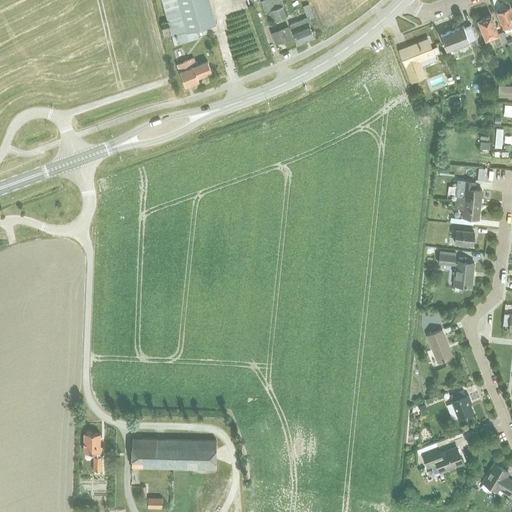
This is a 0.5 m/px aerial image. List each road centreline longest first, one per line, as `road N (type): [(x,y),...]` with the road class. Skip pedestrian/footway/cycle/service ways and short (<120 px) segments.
road 1 (secondary): [(220,109),(308,72),(399,2)]
road 2 (residential): [(477,345),(471,320),(497,292),(509,178)]
road 3 (unclassified): [(0,221),(62,231),(81,225),(89,202),(77,159)]
road 4 (unclassified): [(77,159),(64,124),(44,111),(15,122),(0,155)]
